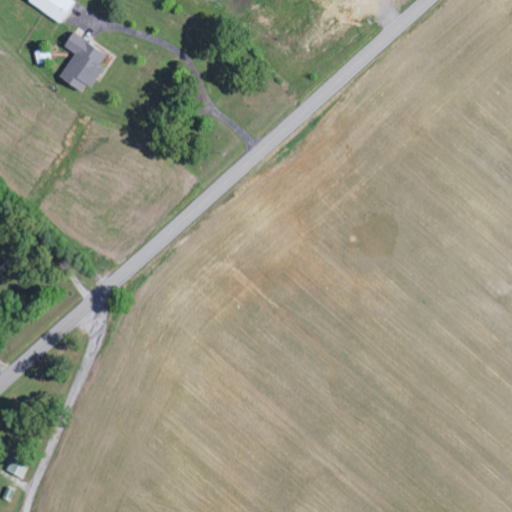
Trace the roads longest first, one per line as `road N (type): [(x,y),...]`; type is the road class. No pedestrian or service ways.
road 1 (secondary): [(0,385),(428,0)]
road 2 (residential): [(26,511),(91,357),(95,302)]
